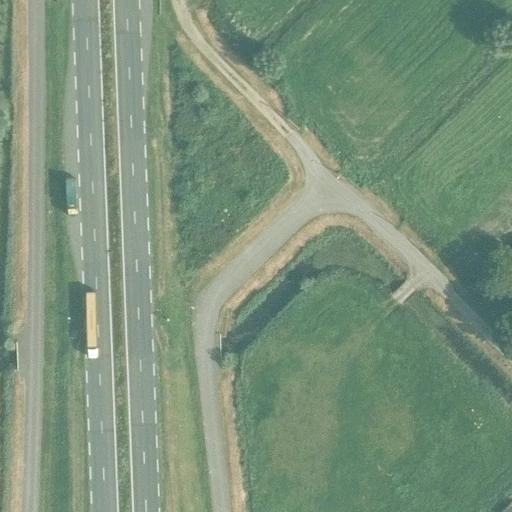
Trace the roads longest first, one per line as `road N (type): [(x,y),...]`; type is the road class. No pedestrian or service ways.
road 1 (primary): [(145,511),(125,0)]
road 2 (primary): [(85,0),(104,511)]
road 3 (unclassified): [(29,511),(36,0)]
road 4 (unclassified): [(325,188),(202,308),(226,511)]
road 5 (unclassified): [(511,355),(351,199),(325,188)]
road 6 (unclassified): [(325,188),(306,152),(191,35),(176,6)]
